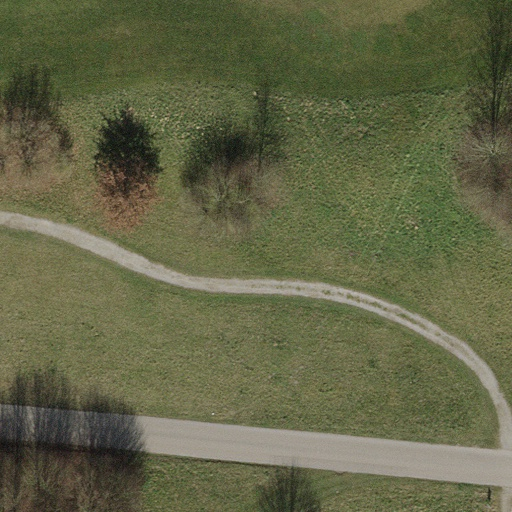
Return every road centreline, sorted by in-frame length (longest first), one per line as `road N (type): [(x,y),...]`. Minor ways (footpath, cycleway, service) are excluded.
road 1 (track): [(508,511),(509,427),(478,369),(407,325),(340,296),(204,298),(66,241),(0,224)]
road 2 (unclassified): [(0,412),(511,466)]
